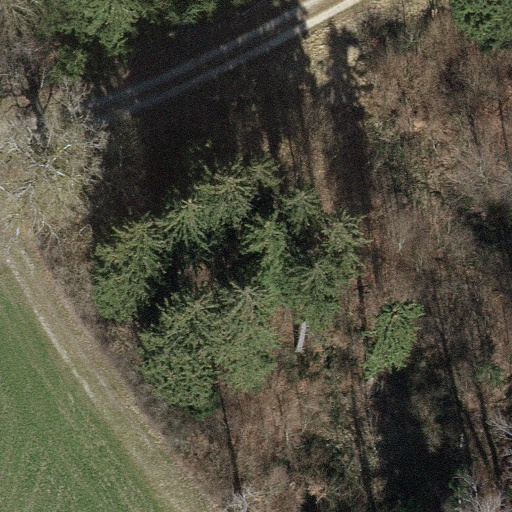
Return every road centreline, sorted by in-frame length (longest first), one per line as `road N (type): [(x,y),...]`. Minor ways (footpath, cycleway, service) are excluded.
road 1 (track): [(348,0),(304,26),(0,153)]
road 2 (track): [(179,511),(4,257),(0,230)]
